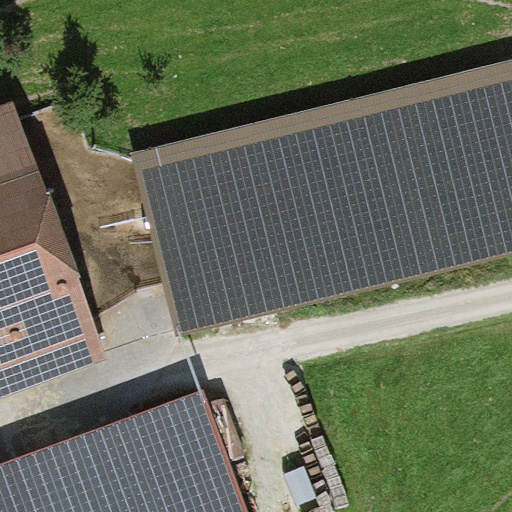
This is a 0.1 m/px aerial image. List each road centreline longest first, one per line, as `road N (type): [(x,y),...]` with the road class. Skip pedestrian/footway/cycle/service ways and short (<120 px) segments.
road 1 (track): [(0,446),(199,378),(511,300)]
road 2 (track): [(316,511),(276,396),(222,372)]
